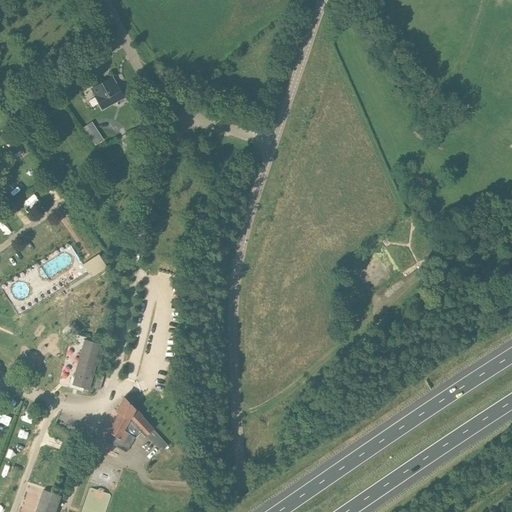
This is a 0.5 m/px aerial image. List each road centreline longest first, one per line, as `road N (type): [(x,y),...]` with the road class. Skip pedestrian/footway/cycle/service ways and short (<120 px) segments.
road 1 (unclassified): [(243,511),(233,301),(271,145)]
road 2 (motorway): [(511,347),(271,511)]
road 3 (unclassified): [(271,145),(189,115),(156,91),(102,0)]
road 4 (motorway): [(358,511),(511,411)]
road 5 (unclassified): [(271,145),(322,0)]
